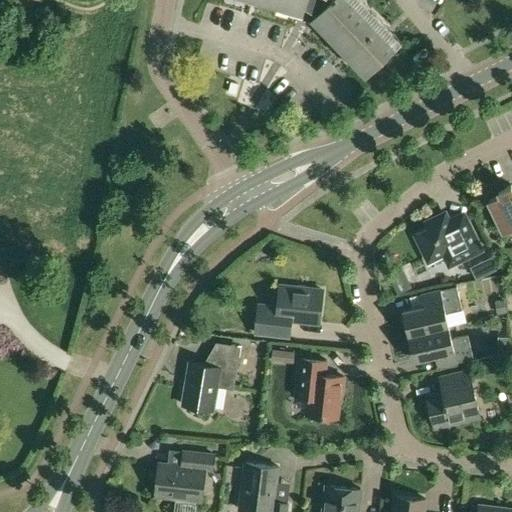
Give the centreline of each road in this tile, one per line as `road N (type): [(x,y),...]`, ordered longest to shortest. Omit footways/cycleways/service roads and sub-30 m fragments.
road 1 (residential): [(511,465),(430,455),(403,439),(361,263),(372,230),(449,172),(511,141)]
road 2 (secondary): [(71,470),(170,270),(206,226),(248,196)]
road 3 (secondary): [(248,196),(511,64)]
road 4 (residential): [(248,196),(162,75),(157,49),(166,0)]
